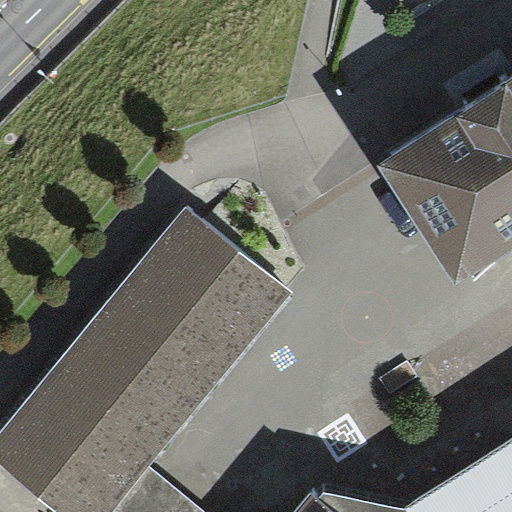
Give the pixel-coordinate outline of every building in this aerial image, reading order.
[(511,223),(511,65),(383,145),(453,259),(511,223)] [(292,283),(187,196),(0,419),(0,451),(72,511),(100,511),(148,456),(292,283)] [(511,511),(511,421),(406,489),(420,511),(511,511)] [(214,511),(148,456),(100,511),(214,511)] [(420,511),(406,489),(325,472),(319,479),(310,471),(276,511),(420,511)]
